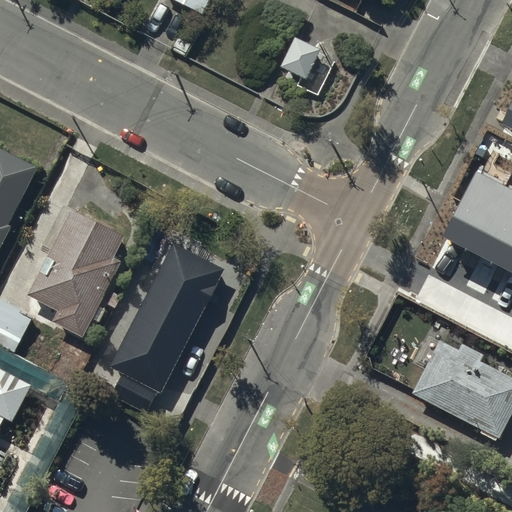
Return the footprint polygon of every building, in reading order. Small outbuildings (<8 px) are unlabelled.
[(209,0),(180,0),(204,11),(209,0)] [(306,82),(318,53),(294,42),(281,71),(306,82)] [(511,128),(511,101),(501,123),(511,128)] [(39,166),(0,145),(0,248),(12,225),(9,223),(39,166)] [(487,149),(481,145),(476,153),(483,157),(487,149)] [(511,272),(511,189),(476,171),(442,236),(511,272)] [(130,200),(103,178),(90,194),(117,215),(130,200)] [(125,235),(71,208),(26,296),(57,312),(52,322),(81,337),(120,262),(113,258),(125,235)] [(222,268),(171,243),(109,364),(160,390),(222,268)] [(460,350),(439,338),(410,393),(498,439),(511,412),(511,379),(480,362),(484,355),(463,344),(460,350)] [(157,392),(123,374),(113,394),(146,412),(157,392)]
